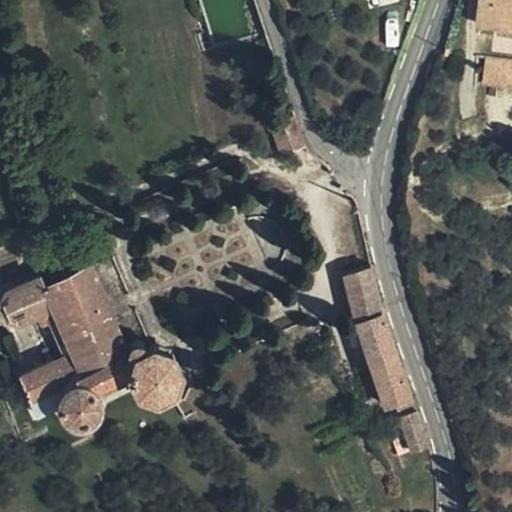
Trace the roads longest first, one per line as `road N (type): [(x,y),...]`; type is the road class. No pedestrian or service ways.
road 1 (secondary): [(459,511),(453,461),(381,241),(378,192)]
road 2 (residential): [(378,192),(312,139),(265,0)]
road 3 (secondary): [(378,192),(385,147),(437,0)]
